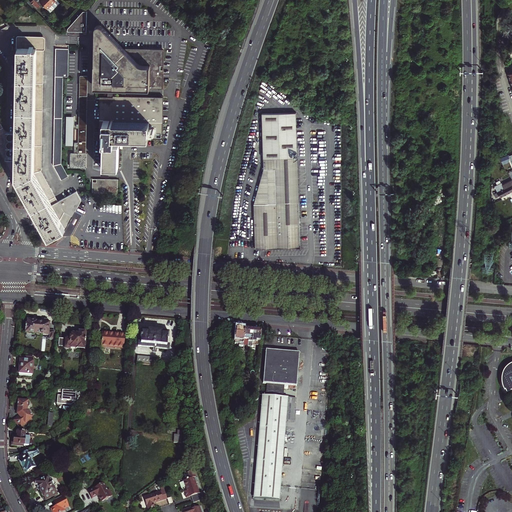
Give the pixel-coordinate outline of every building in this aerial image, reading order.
[(57,4),(57,2),(55,0),(32,0),(31,2),(37,9),(41,5),(40,5),(42,3),(48,9),(52,4),(54,6),(55,6),(57,4)] [(84,11),(68,28),(68,31),(87,31),(87,11),(84,11)] [(94,85),(96,85),(97,47),(124,47),(101,23),(99,22),(96,24),(96,26),(94,85)] [(21,190),(31,208),(36,216),(46,234),(46,235),(47,236),(48,237),(49,238),(50,238),(51,239),(53,239),(54,239),(55,239),(56,239),(58,239),(59,238),(60,238),(61,237),(62,236),(62,235),(71,236),(82,215),(75,211),(81,200),(79,196),(76,191),(58,201),(54,194),(41,171),(42,149),(42,121),(43,93),(43,65),(44,37),(23,37),(22,36),(21,36),(20,37),(20,38),(20,48),(19,78),(19,109),(18,123),(18,138),(17,168),(15,168),(14,169),(14,176),(15,178),(21,190)] [(96,85),(163,87),(164,48),(124,47),(97,47),(96,85)] [(61,180),(68,176),(61,163),(62,157),(62,130),(63,103),(63,77),(68,77),(69,49),(57,49),(56,49),(56,72),(55,96),(54,123),(54,149),(53,165),(61,180)] [(86,151),(88,75),(81,75),(79,151),(86,151)] [(102,95),(100,137),(103,137),(103,142),(104,142),(103,167),(119,167),(119,137),(162,137),(163,96),(102,95)] [(302,247),(297,157),(293,157),(293,152),(297,152),(296,134),(294,112),(260,114),(261,118),(263,154),(263,168),(262,176),(257,196),(254,205),(257,250),(302,247)] [(66,116),(65,145),(73,145),(74,116),(66,116)] [(3,127),(2,127),(5,131),(5,132),(5,133),(2,134),(3,137),(4,139),(5,140),(5,141),(5,142),(4,143),(4,144),(3,144),(3,145),(2,146),(1,146),(0,146),(0,151),(10,169),(15,178),(14,176),(14,169),(15,168),(17,168),(18,138),(18,123),(15,127),(14,129),(13,130),(12,131),(11,131),(10,131),(8,131),(7,131),(6,131),(5,130),(3,127)] [(87,167),(87,153),(71,152),(71,166),(87,167)] [(117,193),(118,180),(93,179),(92,182),(89,182),(88,192),(117,193)] [(500,197),(511,190),(511,179),(502,185),(501,184),(495,187),(500,197)] [(42,323),(35,323),(35,322),(29,321),(29,322),(27,322),(27,325),(26,325),(26,326),(25,326),(24,332),(25,332),(25,334),(47,336),(47,339),(53,340),(54,331),(48,330),(48,323),(48,322),(47,320),(44,320),(42,321),(42,323)] [(236,329),(234,347),(242,348),(243,347),(251,347),(251,343),(252,330),(249,330),(240,329),(236,329)] [(260,342),(261,331),(252,330),(251,343),(255,344),(255,342),(260,342)] [(153,349),(155,332),(142,331),(141,342),(138,342),(137,348),(153,349)] [(124,334),(102,332),(101,346),(123,348),(124,334)] [(167,333),(155,332),(153,349),(166,350),(166,345),(167,333)] [(58,347),(63,347),(63,349),(65,350),(67,351),(69,349),(69,348),(76,349),(77,348),(84,348),(85,333),(77,333),(77,334),(70,334),(69,339),(58,338),(58,347)] [(280,482),(288,403),(288,399),(286,399),(284,399),(284,395),(285,388),(285,386),(287,386),(296,387),(297,379),(300,354),(274,351),(275,348),(270,348),(270,351),(266,350),(263,384),(268,385),(266,397),(262,397),(261,405),(252,499),(278,501),(280,482)] [(33,372),(32,371),(33,358),(20,357),(18,374),(32,375),(32,374),(33,373),(33,372)] [(136,364),(152,366),(152,360),(153,358),(136,357),(136,364)] [(511,365),(508,367),(506,369),(504,370),(502,373),(502,375),(501,378),(500,382),(500,384),(501,387),(502,391),(503,392),(504,392),(506,395),(511,391),(511,365)] [(285,388),(284,395),(284,399),(286,399),(288,399),(288,403),(280,482),(289,483),(295,417),(298,388),(296,387),(287,386),(285,386),(285,388)] [(72,389),(58,388),(58,392),(62,393),(62,396),(57,395),(57,401),(58,401),(57,404),(71,405),(78,400),(78,397),(71,397),(72,389)] [(27,411),(27,408),(29,407),(29,404),(28,403),(28,402),(18,401),(17,408),(17,411),(17,414),(30,415),(27,411)] [(17,414),(18,416),(19,417),(15,421),(20,428),(24,424),(27,422),(28,424),(32,420),(31,419),(32,418),(31,416),(30,415),(17,414)] [(25,425),(24,424),(20,428),(15,421),(19,417),(18,416),(13,420),(20,429),(25,425)] [(13,445),(24,445),(29,446),(30,433),(16,432),(16,435),(16,438),(14,438),(13,445)] [(11,446),(23,447),(24,445),(13,445),(14,438),(16,438),(16,435),(12,435),(11,446)] [(40,453),(37,449),(35,450),(24,453),(26,457),(19,461),(26,473),(36,467),(32,459),(33,458),(33,457),(40,453)] [(198,493),(193,478),(194,477),(192,471),(186,473),(188,479),(187,480),(186,479),(185,480),(185,481),(182,482),(184,488),(185,487),(186,491),(183,492),(185,498),(190,496),(190,495),(193,494),(193,495),(196,502),(206,498),(203,491),(198,493)] [(46,500),(57,494),(55,490),(53,487),(55,484),(54,481),(50,481),(48,476),(39,481),(37,480),(35,481),(35,483),(36,485),(37,485),(46,500)] [(91,497),(97,494),(98,494),(99,496),(98,496),(101,501),(112,495),(109,489),(108,489),(104,482),(88,490),(91,497)] [(166,499),(163,491),(142,498),(147,511),(154,508),(152,504),(166,499)] [(69,506),(63,495),(53,501),(56,506),(51,509),(52,511),(63,511),(65,511),(64,509),(69,506)]
